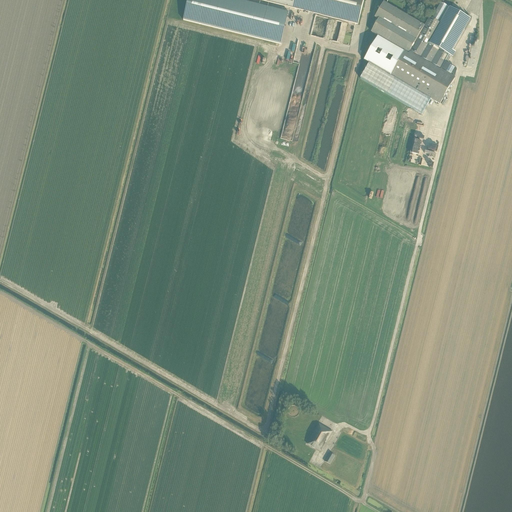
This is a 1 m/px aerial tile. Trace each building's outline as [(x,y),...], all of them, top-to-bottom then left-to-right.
[(281,44),(289,13),(243,1),(238,0),(188,0),(183,20),(281,44)] [(238,0),(243,1),(243,0),(259,0),(336,19),(358,24),(364,0),(238,0)] [(425,26),(384,2),(375,18),(378,20),(371,33),(378,37),(364,61),(369,64),(361,78),(423,114),(431,100),(440,105),(455,78),(444,71),(451,57),(450,57),(469,20),(464,18),(465,16),(441,2),(434,13),(431,11),(429,14),(433,15),(431,18),(430,17),(425,26)] [(458,75),(461,68),(456,66),(453,72),(458,75)] [(267,70),(265,78),(273,80),(275,72),(267,70)] [(319,424),(307,444),(321,452),(333,432),(319,424)] [(330,453),(325,462),(330,465),(336,456),(330,453)]
